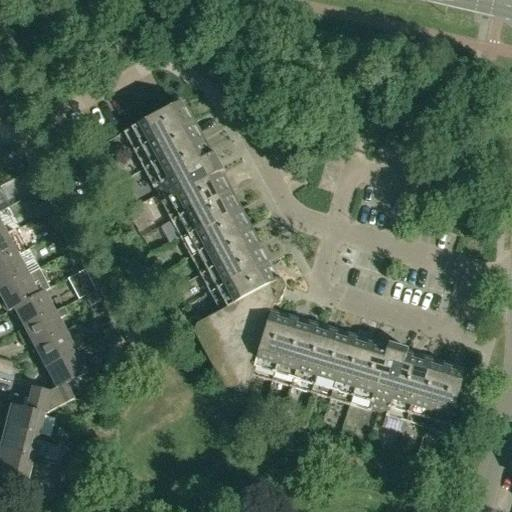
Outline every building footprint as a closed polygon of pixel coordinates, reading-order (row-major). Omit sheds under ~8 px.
[(13,96),(18,105),(30,98),(26,89),(13,96)] [(386,417),(446,435),(465,375),(406,357),(408,350),(389,344),(387,351),(270,316),(274,305),(277,306),(281,304),(286,287),(281,279),(275,282),(218,175),(224,171),(215,154),(209,157),(180,103),(124,133),(154,189),(156,188),(163,202),(161,203),(220,312),(197,325),(194,333),(223,387),(247,394),(252,376),(371,412),(371,410),(386,414),(386,417)] [(3,106),(0,107),(0,120),(8,116),(3,106)] [(133,184),(131,180),(127,183),(121,186),(123,189),(124,192),(126,195),(131,192),(133,191),(136,190),(133,185),(133,184)] [(431,180),(424,203),(433,205),(440,182),(431,180)] [(54,211),(48,200),(31,209),(37,220),(54,211)] [(75,251),(64,231),(54,236),(64,256),(75,251)] [(0,264),(18,255),(7,235),(0,238),(0,264)] [(0,290),(29,275),(18,255),(0,264),(0,290)] [(45,292),(50,289),(39,269),(29,275),(0,290),(0,294),(9,312),(15,309),(14,309),(40,295),(39,295),(45,292)] [(86,270),(69,279),(80,299),(85,297),(96,291),(86,270)] [(96,291),(85,297),(90,307),(95,317),(106,311),(96,291)] [(56,312),(45,292),(39,295),(40,295),(14,309),(15,309),(25,329),(56,312)] [(36,349),(66,333),(56,312),(25,329),(36,349)] [(112,321),(101,327),(106,337),(117,331),(112,321)] [(117,331),(106,337),(112,347),(123,342),(117,331)] [(47,369),(77,353),(66,333),(36,349),(47,369)] [(107,380),(131,367),(137,364),(135,361),(138,359),(133,349),(100,367),(107,380)] [(66,385),(74,381),(88,373),(77,353),(47,369),(57,388),(57,389),(66,384),(66,385)] [(45,415),(45,416),(82,396),(74,381),(66,385),(66,384),(57,389),(57,388),(50,392),(33,388),(30,398),(25,397),(22,409),(27,410),(27,411),(45,415)] [(27,410),(22,409),(12,406),(6,429),(39,437),(45,416),(45,415),(27,411),(27,410)] [(34,459),(39,437),(6,429),(0,451),(34,459)] [(0,474),(28,482),(34,459),(0,451),(0,474)] [(62,467),(72,469),(75,459),(68,457),(64,459),(62,467)]
